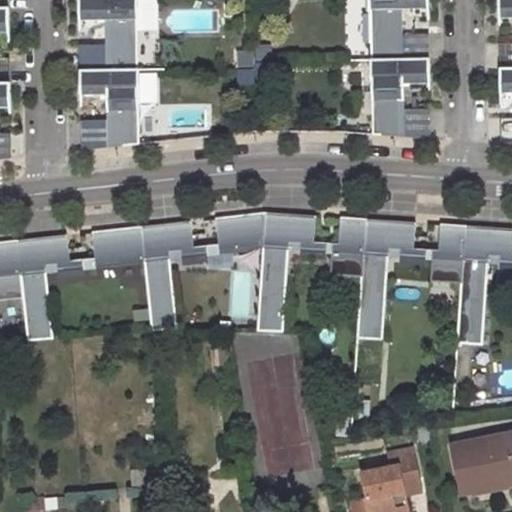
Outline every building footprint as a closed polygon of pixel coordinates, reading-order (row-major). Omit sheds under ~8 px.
[(78,0),(78,21),(105,20),(106,70),(138,70),(137,0),(78,0)] [(402,10),(428,9),(427,0),(368,0),(369,21),(370,21),(371,60),(402,60),(402,10)] [(511,0),(497,0),(498,19),(511,18),(511,0)] [(0,33),(9,33),(8,8),(0,8),(0,33)] [(253,52),(238,52),(239,66),(252,67),(253,52)] [(370,60),(372,135),(404,137),(403,85),(429,84),(429,59),(402,60),(371,60),(370,60)] [(270,64),(256,64),(256,78),(270,77),(270,64)] [(511,68),(499,69),(499,94),(511,93),(511,68)] [(106,70),(79,71),(80,96),(106,95),(107,148),(139,144),(139,70),(138,70),(106,70)] [(239,70),(239,83),(253,83),(252,70),(239,70)] [(0,108),(10,108),(10,83),(0,83),(0,108)] [(152,334),(178,334),(171,261),(182,260),(183,268),(209,265),(208,258),(263,252),(266,213),(216,218),(219,244),(194,247),(191,221),(141,226),(145,261),(152,334)] [(316,216),(266,213),(263,252),(257,334),(283,334),(289,247),(301,248),(300,256),(326,258),(326,250),(333,250),(331,274),(362,276),(365,219),(341,218),(339,244),(314,242),(316,216)] [(357,338),(383,339),(389,254),(401,255),(400,263),(426,265),(426,257),(433,257),(431,281),(461,283),(465,226),(440,224),(439,251),(413,249),(415,223),(365,219),(362,276),(357,338)] [(28,341),(53,339),(46,271),(58,270),(59,278),(85,275),(84,267),(145,261),(141,226),(92,232),(94,258),(70,261),(67,235),(18,240),(23,298),(28,341)] [(457,343),(483,345),(489,261),(500,262),(500,270),(511,270),(511,228),(465,226),(461,283),(457,343)] [(0,300),(23,298),(18,240),(0,242),(0,300)] [(349,421),(336,420),(335,434),(349,435),(349,421)] [(511,438),(454,449),(461,493),(511,484),(511,438)] [(363,474),(368,501),(364,502),(365,511),(407,511),(404,497),(402,483),(417,480),(411,450),(384,455),(386,469),(363,474)] [(402,483),(404,497),(420,494),(417,480),(402,483)]
